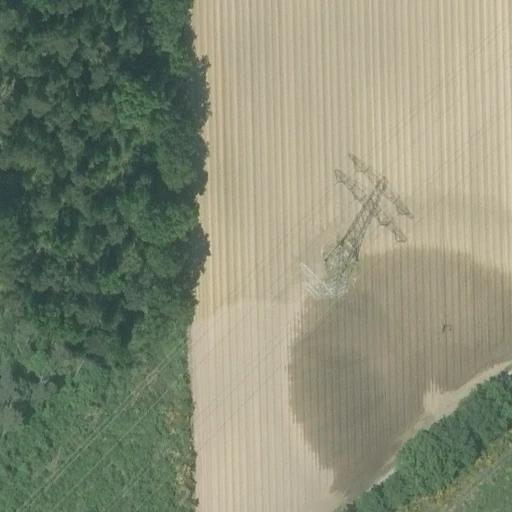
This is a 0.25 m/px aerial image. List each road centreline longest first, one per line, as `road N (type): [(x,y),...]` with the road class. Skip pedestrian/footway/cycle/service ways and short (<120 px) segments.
road 1 (track): [(164,0),(182,511)]
road 2 (unclassified): [(357,511),(511,382)]
